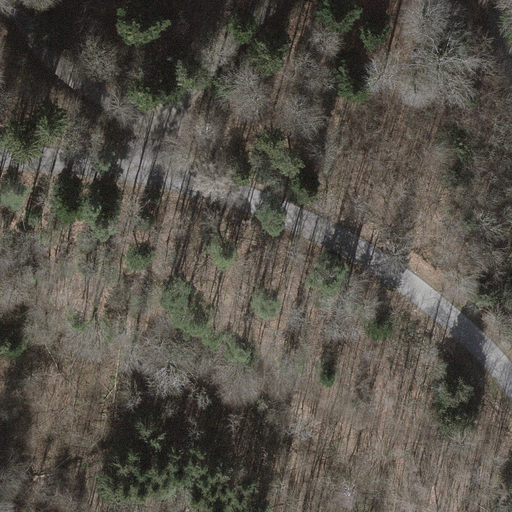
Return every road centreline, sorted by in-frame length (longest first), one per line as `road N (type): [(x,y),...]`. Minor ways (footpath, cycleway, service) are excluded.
road 1 (tertiary): [(511,390),(446,317),(326,226),(155,160),(0,153)]
road 2 (track): [(15,0),(26,28),(94,95),(151,117),(155,160)]
road 3 (track): [(151,117),(198,87),(276,0)]
